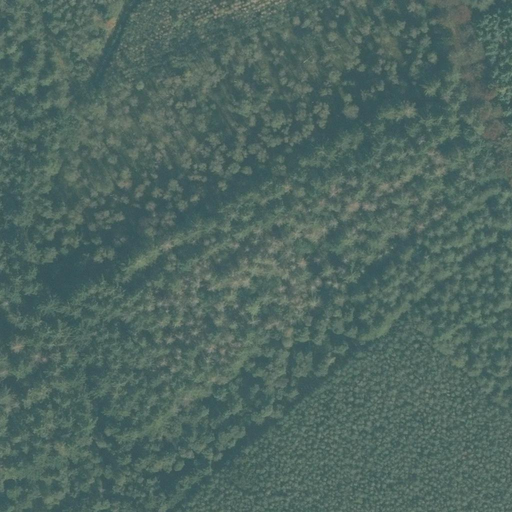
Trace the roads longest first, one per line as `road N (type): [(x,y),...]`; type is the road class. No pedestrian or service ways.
road 1 (track): [(511,220),(174,511)]
road 2 (track): [(440,0),(511,163)]
